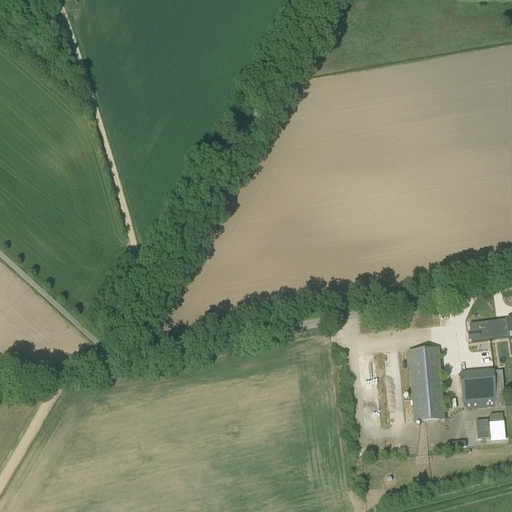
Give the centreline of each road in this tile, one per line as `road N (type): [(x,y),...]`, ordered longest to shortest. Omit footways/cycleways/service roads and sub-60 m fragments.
road 1 (unclassified): [(103,359),(316,0)]
road 2 (unclassified): [(103,359),(511,272)]
road 3 (track): [(143,288),(61,0)]
road 4 (unknown): [(0,257),(109,348)]
road 5 (track): [(63,367),(0,477)]
